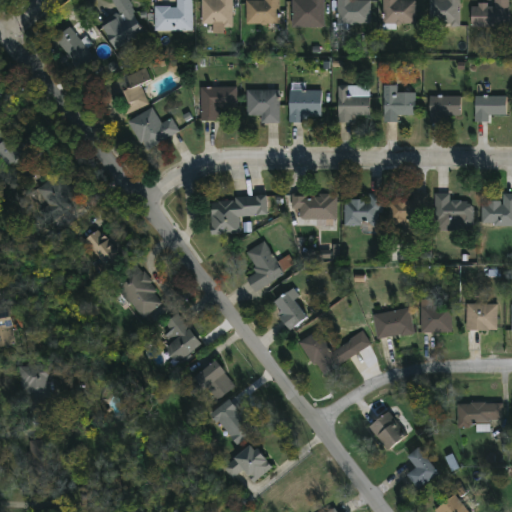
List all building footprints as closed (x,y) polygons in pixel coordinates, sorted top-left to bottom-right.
[(143,38),(135,42),(134,40),(124,46),(128,52),(119,57),(101,24),(110,19),(108,16),(117,11),(111,0),(127,0),(146,33),(143,34),(144,38),(143,38)] [(191,0),(191,30),(153,30),(153,26),(146,26),(146,13),(153,13),(153,6),(176,7),(176,0),(191,0)] [(231,0),(231,27),(221,26),(221,23),(200,23),(200,0),(231,0)] [(279,0),(279,23),(244,23),(244,0),(279,0)] [(323,0),(323,26),(290,26),(290,22),(285,22),(285,1),(290,1),(290,0),(323,0)] [(370,0),(369,25),(348,25),(348,30),(335,30),(335,0),(370,0)] [(414,0),(414,23),(395,23),(395,29),(381,29),(381,17),(379,17),(379,12),(381,12),(381,0),(414,0)] [(459,0),(459,26),(450,26),(450,23),(428,22),(428,0),(459,0)] [(508,0),(508,26),(470,26),(470,5),(477,5),(477,2),(487,2),(487,6),(493,6),(493,0),(508,0)] [(69,26),(78,39),(85,34),(92,43),(86,48),(93,58),(77,70),(54,38),(69,26)] [(142,90),(148,103),(126,113),(123,106),(126,105),(121,95),(104,103),(97,89),(144,68),(148,78),(139,82),(142,90)] [(396,83),(396,91),(414,91),(415,115),(397,115),(397,121),(383,121),(382,78),(395,78),(395,77),(406,75),(407,81),(396,83)] [(306,82),(306,90),(320,90),(320,116),(304,116),(304,122),(288,122),(288,89),(290,89),(290,82),(306,82)] [(351,122),(337,122),(337,85),(369,85),(369,115),(350,115),(351,122)] [(215,120),(199,120),(199,86),(236,86),(236,107),(219,107),(219,117),(215,117),(215,120)] [(278,89),(281,90),(281,97),(279,97),(279,123),(260,123),(260,115),(245,115),(245,89),(278,89)] [(441,94),(441,96),(459,96),(459,114),(442,114),(442,122),(428,121),(429,95),(441,94)] [(487,94),(505,95),(505,111),(489,111),(489,120),(475,120),(474,119),(474,95),(487,94)] [(150,106),(160,123),(170,117),(178,131),(146,151),(141,142),(140,143),(127,121),(150,106)] [(0,134),(2,138),(4,136),(9,145),(29,132),(43,152),(17,170),(10,160),(3,165),(0,160),(0,134)] [(81,199),(46,224),(36,210),(45,204),(34,189),(60,170),(81,199)] [(329,194),(329,196),(336,196),(336,219),(332,219),(332,226),(314,226),(314,219),(298,219),(298,208),(290,208),(290,193),(305,193),(305,198),(313,198),(313,196),(318,196),(318,194),(329,194)] [(381,193),(382,213),(377,213),(377,225),(343,225),(343,201),(348,201),(348,199),(359,199),(367,201),(367,193),(381,193)] [(427,193),(427,221),(412,221),(412,231),(401,231),(402,224),(393,224),(393,221),(388,221),(388,200),(393,201),(393,197),(403,197),(403,199),(412,200),(412,193),(427,193)] [(448,193),(448,202),(450,202),(450,200),(459,200),(459,201),(466,201),(466,203),(472,203),(472,227),(460,227),(460,222),(434,222),(434,193),(448,193)] [(265,194),(266,215),(237,216),(238,233),(212,235),(210,203),(218,203),(218,201),(232,200),(232,201),(234,201),(234,196),(265,194)] [(511,194),(511,226),(492,226),(492,222),(480,222),(480,204),(486,204),(486,200),(500,200),(500,204),(503,204),(503,194),(511,194)] [(95,229),(101,235),(103,233),(108,239),(112,235),(130,253),(123,260),(116,252),(105,263),(83,240),(95,229)] [(263,241),(275,262),(288,254),(296,267),(253,293),(245,278),(255,272),(253,268),(254,267),(245,252),(263,241)] [(140,271),(141,273),(143,271),(152,281),(149,283),(156,290),(153,293),(162,303),(143,319),(113,284),(134,265),(140,271)] [(305,317),(287,331),(277,317),(280,315),(272,302),(285,291),(305,317)] [(437,299),(437,306),(451,305),(452,332),(420,333),(419,299),(437,299)] [(497,304),(496,330),(465,330),(466,303),(497,304)] [(0,309),(5,308),(13,343),(0,346),(0,309)] [(413,332),(375,339),(371,314),(409,308),(413,332)] [(177,313),(189,330),(198,324),(207,335),(173,359),(165,348),(169,346),(163,338),(172,332),(164,322),(177,313)] [(317,329),(331,351),(352,338),(360,351),(323,375),(315,362),(312,364),(298,342),(317,329)] [(239,390),(216,409),(190,378),(213,359),(239,390)] [(51,364),(52,390),(43,391),(44,408),(38,409),(39,412),(42,412),(43,424),(31,425),(30,413),(27,413),(25,390),(20,390),(19,386),(18,366),(51,364)] [(237,446),(255,432),(231,399),(213,413),(237,446)] [(484,402),(502,403),(502,420),(488,420),(488,431),(475,431),(475,425),(465,425),(465,428),(456,428),(456,404),(484,402)] [(406,436),(386,451),(367,427),(387,411),(406,436)] [(49,438),(53,492),(32,494),(31,483),(29,483),(26,452),(28,452),(27,440),(49,438)] [(248,445),(252,450),(256,448),(271,467),(252,483),(242,470),(231,479),(222,467),(248,445)] [(437,475),(416,490),(404,474),(414,467),(405,456),(417,447),(437,475)] [(467,511),(435,511),(434,510),(453,494),(467,511)]
